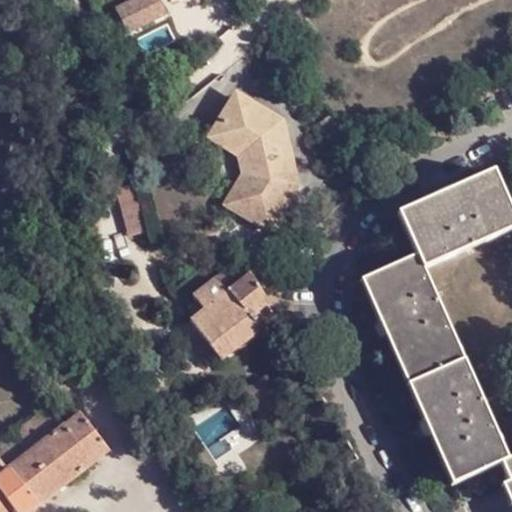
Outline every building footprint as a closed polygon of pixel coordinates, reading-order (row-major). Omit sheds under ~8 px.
[(133,0),(112,10),(125,38),(164,18),(154,0),(133,0)] [(232,99),(213,135),(242,151),(249,175),(233,201),(272,226),(298,183),(278,122),(254,105),(252,109),(232,99)] [(398,215),(417,257),(423,270),(511,230),(511,214),(493,172),(398,215)] [(144,184),(116,190),(128,239),(156,233),(144,184)] [(361,282),(409,387),(464,362),(423,270),(417,257),(361,282)] [(201,311),(236,284),(226,269),(190,297),(195,303),(201,311)] [(249,318),(266,304),(248,275),(236,284),(201,311),(193,317),(188,322),(219,360),(258,330),(249,318)] [(186,309),(193,317),(201,311),(195,303),(186,309)] [(453,485),(502,463),(508,460),(464,362),(409,387),(453,485)] [(263,424),(287,409),(267,377),(243,392),(263,424)] [(0,447),(0,471),(3,475),(63,429),(49,410),(0,447)] [(3,475),(0,471),(0,511),(32,511),(106,455),(77,418),(63,429),(3,475)] [(511,458),(508,460),(502,463),(510,483),(503,486),(511,505),(511,458)]
